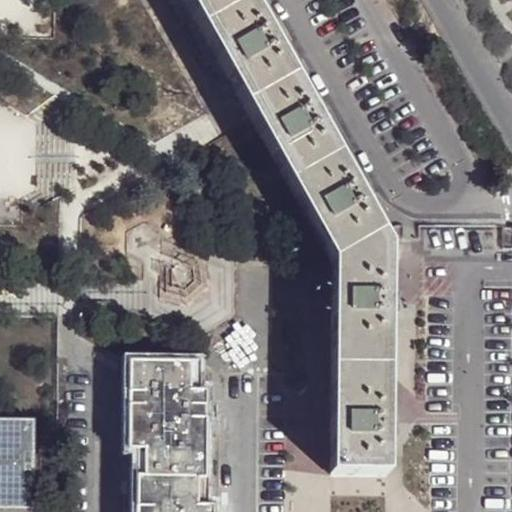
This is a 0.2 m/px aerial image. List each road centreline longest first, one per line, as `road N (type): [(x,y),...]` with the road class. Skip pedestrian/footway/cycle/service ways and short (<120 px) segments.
road 1 (residential): [(241,333),(240,511)]
road 2 (residential): [(438,0),(511,128)]
